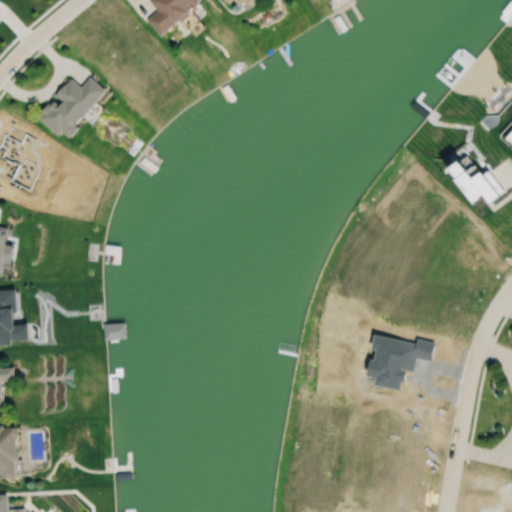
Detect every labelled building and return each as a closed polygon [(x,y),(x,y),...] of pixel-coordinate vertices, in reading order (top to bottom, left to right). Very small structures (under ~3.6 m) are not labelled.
[(146,0),(147,0),(154,13),(145,19),(154,35),(182,17),(184,20),(190,16),(186,10),(194,5),(192,2),(194,0),(146,0)] [(67,78),(50,96),(52,97),(35,116),(63,142),(75,128),(72,125),(103,91),(87,77),(77,87),(67,78)] [(237,101),(248,94),(236,77),(226,85),(237,101)] [(469,181),(455,162),(443,170),(469,205),(479,197),(485,204),(500,193),(483,170),(469,181)] [(10,247),(1,246),(4,229),(0,228),(0,262),(7,264),(10,247)] [(0,411),(0,407),(0,383),(10,383),(10,370),(0,369),(0,411)] [(0,424),(3,424),(4,427),(15,426),(15,430),(17,430),(17,435),(16,436),(16,439),(16,449),(17,449),(17,450),(18,451),(19,457),(17,458),(17,460),(14,460),(15,476),(0,477),(0,424)]
